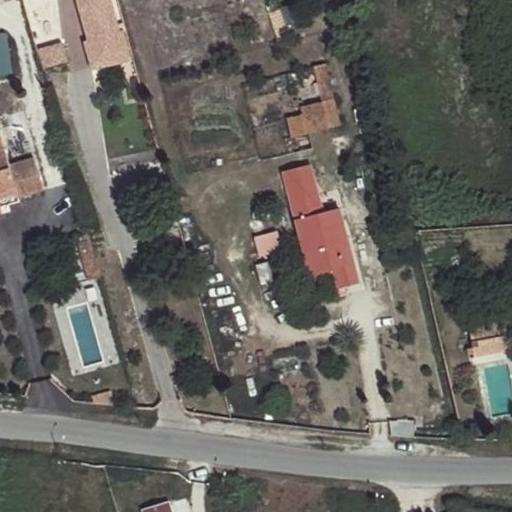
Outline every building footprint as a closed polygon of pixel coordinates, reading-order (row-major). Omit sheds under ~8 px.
[(79,0),(94,68),(136,60),(123,0),(79,0)] [(12,31),(0,31),(0,73),(15,72),(12,31)] [(66,40),(42,46),(46,67),(70,61),(66,40)] [(315,69),(324,104),(329,128),(341,125),(327,66),(315,69)] [(329,128),(324,104),(302,109),(305,116),(289,120),(294,137),(329,128)] [(0,191),(15,188),(17,194),(19,198),(42,191),(33,159),(8,167),(0,138),(0,191)] [(323,233),(343,229),(338,210),(324,214),(311,167),(284,174),(302,239),(323,233)] [(0,191),(0,198),(17,194),(15,188),(0,191)] [(357,283),(343,229),(323,233),(302,239),(311,276),(333,270),(339,288),(357,283)] [(504,329),(474,336),(477,357),(509,349),(504,329)] [(168,511),(166,503),(136,511),(168,511)]
